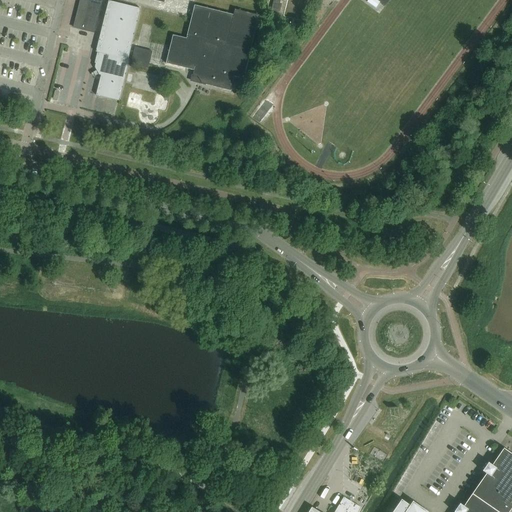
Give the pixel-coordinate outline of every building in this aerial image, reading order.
[(74,27),(83,29),(95,32),(102,0),(81,0),(75,23),(74,27)] [(276,0),(273,0),(271,10),(279,12),(281,4),(280,4),(280,1),(276,0)] [(376,0),(368,0),(367,2),(376,8),(380,2),(376,0)] [(128,60),(133,43),(141,9),(109,1),(95,52),(97,52),(94,63),(95,63),(94,67),(100,75),(101,75),(96,95),(119,101),(130,60),(128,60)] [(235,10),(234,15),(195,5),(186,39),(173,35),(166,63),(194,71),(191,81),(231,91),(234,77),(244,79),(260,16),(235,10)] [(148,69),(152,52),(136,48),(131,65),(148,69)] [(472,494),(497,511),(508,511),(511,507),(511,458),(501,453),(492,465),(488,463),(482,471),(486,474),(472,494)] [(497,511),(472,494),(463,507),(460,504),(454,511),(497,511)] [(334,511),(358,511),(361,508),(343,498),(334,511)] [(427,511),(413,501),(410,505),(401,500),(392,511),(427,511)]
